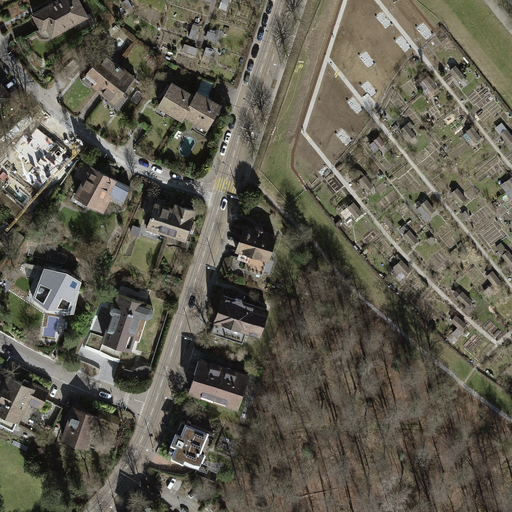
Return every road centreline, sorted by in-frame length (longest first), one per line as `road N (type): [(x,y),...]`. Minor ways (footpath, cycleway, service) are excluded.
road 1 (residential): [(0,46),(68,124),(144,169),(221,196)]
road 2 (tertiary): [(154,405),(221,196)]
road 3 (tertiary): [(221,196),(284,0)]
road 4 (residential): [(154,405),(0,340)]
road 5 (tertiary): [(92,511),(129,463),(154,405)]
